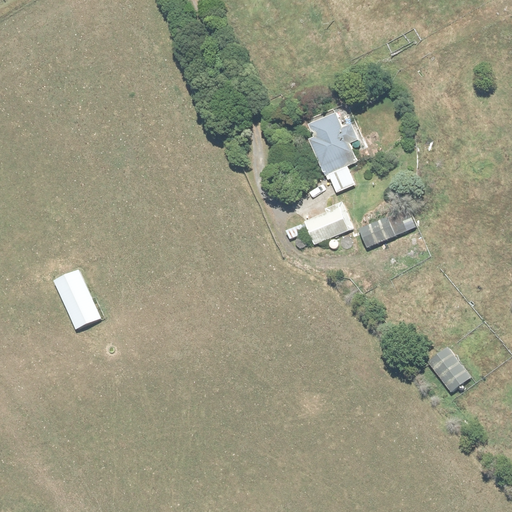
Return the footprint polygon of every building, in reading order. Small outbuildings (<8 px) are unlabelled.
[(323,177),(328,175),(336,195),(355,187),(347,167),(360,162),(339,114),(308,127),(313,139),(308,141),(323,177)] [(314,247),(327,242),(331,252),(340,248),(336,238),(355,230),(344,203),(325,210),(327,214),(303,224),(304,225),(286,233),(288,240),(293,238),(298,251),(314,245),(314,247)] [(409,215),(361,236),(367,250),(415,229),(409,215)] [(80,270),(53,281),(74,331),(101,320),(80,270)] [(447,348),(428,363),(452,393),(471,378),(447,348)]
